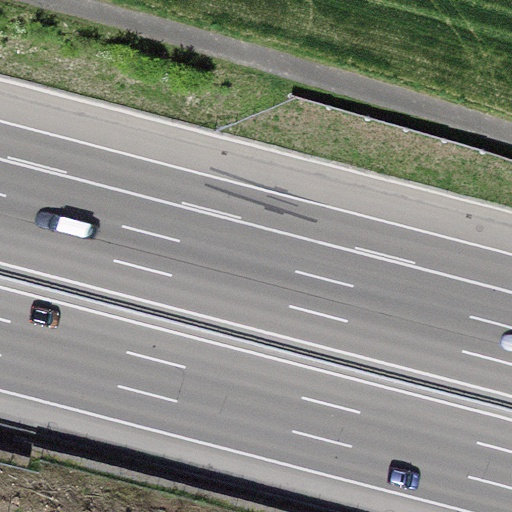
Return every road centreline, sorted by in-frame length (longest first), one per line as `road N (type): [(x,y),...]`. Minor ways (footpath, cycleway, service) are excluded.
road 1 (motorway): [(511,343),(0,210)]
road 2 (motorway): [(0,337),(511,470)]
road 3 (track): [(511,137),(54,0)]
